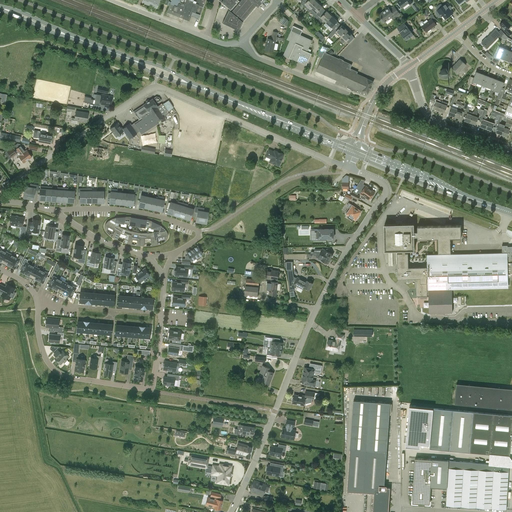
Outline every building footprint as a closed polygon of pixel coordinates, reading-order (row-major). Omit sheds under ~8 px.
[(159,0),(151,0),(149,5),(156,8),(159,0)] [(171,0),(167,12),(189,21),(191,16),(199,19),(205,0),(171,0)] [(257,5),(261,0),(241,0),(240,2),(237,0),(218,0),(229,9),(222,23),(238,31),(243,22),(242,22),(257,5)] [(309,11),(311,8),(317,2),(315,0),(304,0),(303,2),(301,3),(309,11)] [(317,2),(311,8),(309,11),(316,18),(324,9),(322,7),(317,2)] [(447,3),(446,3),(443,6),(441,4),(439,5),(438,6),(437,7),(438,9),(437,10),(436,12),(436,13),(437,15),(439,16),(440,17),(442,16),(444,15),(446,18),(445,19),(446,19),(453,13),(450,8),(449,9),(448,7),(450,6),(447,3)] [(382,18),(381,19),(381,21),(382,23),(383,23),(391,17),(393,20),(400,14),(394,6),(389,9),(388,8),(379,15),(382,18)] [(326,22),(332,16),(327,11),(326,11),(324,9),(316,18),(321,22),(323,20),(326,22)] [(436,25),(433,21),(436,19),(432,14),(429,16),(431,19),(425,24),(423,21),(421,21),(420,22),(420,24),(426,32),(436,25)] [(283,16),(278,21),(283,25),(288,20),(283,16)] [(332,16),(326,22),(333,29),(339,23),(337,21),(332,16)] [(508,29),(511,26),(505,19),(500,24),(502,26),(501,27),(509,35),(511,32),(509,29),(508,30),(508,29)] [(413,35),(406,25),(404,22),(397,28),(406,40),(413,35)] [(341,37),(347,30),(342,25),(341,25),(339,23),(333,29),(341,37)] [(300,27),(297,33),(291,30),(287,39),(290,41),(283,56),(291,59),(292,58),(306,65),(311,53),(307,51),(308,49),(312,40),(300,35),(303,29),(300,27)] [(487,48),(498,37),(500,40),(501,38),(503,33),(504,32),(501,30),(499,32),(496,28),(495,29),(488,36),(489,37),(487,39),(486,38),(486,37),(481,42),(482,42),(488,47),(487,48)] [(354,38),(352,36),(352,35),(347,30),(341,37),(348,44),(354,38)] [(271,40),(267,39),(265,50),(273,52),(277,33),(273,32),(271,40)] [(500,58),(504,48),(499,46),(495,56),(500,58)] [(504,48),(500,58),(505,60),(509,50),(504,48)] [(356,92),(357,89),(362,91),(368,94),(373,81),(367,79),(368,78),(359,75),(357,74),(357,72),(350,68),(352,65),(324,52),(316,71),(348,85),(347,88),(356,92)] [(466,65),(460,59),(452,68),(457,75),(466,65)] [(448,70),(447,69),(446,68),(444,68),(443,69),(442,69),(441,70),(440,72),(440,73),(441,74),(442,76),(443,76),(444,77),(446,77),(447,76),(448,75),(449,74),(449,72),(449,71),(448,70)] [(473,77),(471,77),(469,82),(470,83),(472,83),(476,85),(481,73),(476,71),(474,78),(473,77)] [(482,85),(486,75),(481,73),(476,85),(481,87),(482,85)] [(487,87),(490,77),(486,75),(482,85),(487,87)] [(491,88),(495,78),(490,77),(487,87),(491,88)] [(495,78),(491,88),(496,90),(500,80),(495,78)] [(504,82),(500,80),(496,90),(495,91),(499,93),(495,103),(498,105),(504,88),(502,88),(504,82)] [(101,94),(96,93),(94,104),(99,106),(100,104),(111,106),(113,96),(101,94)] [(91,99),(92,97),(85,96),(83,102),(93,104),(94,99),(91,99)] [(147,102),(143,104),(136,110),(141,118),(149,112),(156,122),(158,121),(160,120),(162,122),(167,119),(165,117),(169,114),(168,111),(163,104),(161,105),(160,104),(158,106),(156,103),(161,100),(159,97),(156,96),(152,98),(149,100),(148,99),(146,101),(147,102)] [(433,108),(439,110),(441,103),(442,102),(442,101),(436,99),(433,108)] [(442,101),(442,102),(441,103),(439,110),(444,113),(448,104),(447,103),(442,101)] [(460,102),(458,106),(457,109),(454,116),(460,119),(463,111),(460,110),(461,107),(466,109),(468,104),(465,103),(464,106),(462,105),(463,103),(460,102)] [(464,120),(470,122),(474,113),(473,113),(468,111),(469,110),(468,110),(469,108),(471,108),(472,105),(468,104),(466,109),(465,112),(467,113),(464,120)] [(449,114),(454,116),(457,109),(451,107),(449,114)] [(479,117),(476,116),(477,113),(478,109),(475,108),(473,113),(474,113),(470,122),(476,125),(479,117)] [(486,128),(488,121),(486,120),(487,117),(485,116),(486,113),(488,110),(484,109),(484,110),(483,112),(482,115),(481,118),(483,119),(480,126),(486,128)] [(131,133),(127,136),(129,138),(137,133),(139,131),(141,135),(159,123),(158,121),(156,122),(149,112),(141,118),(136,110),(133,111),(139,119),(133,123),(134,124),(131,125),(132,127),(130,129),(132,131),(130,133),(131,133)] [(75,116),(75,118),(71,118),(70,123),(77,124),(78,120),(87,122),(88,112),(76,111),(75,116)] [(511,120),(508,118),(507,120),(505,124),(505,125),(504,127),(501,134),(507,137),(510,129),(511,123),(511,120)] [(488,121),(486,128),(492,131),(494,124),(488,121)] [(504,127),(505,125),(500,123),(500,122),(497,121),(495,127),(497,128),(496,132),(501,134),(504,127)] [(124,131),(127,136),(131,133),(130,133),(132,131),(130,129),(132,127),(131,125),(130,123),(123,128),(118,122),(110,128),(116,137),(124,131)] [(37,136),(39,136),(38,141),(51,144),(52,135),(40,133),(38,133),(38,131),(34,130),(33,137),(37,138),(37,136)] [(18,136),(11,135),(1,133),(0,137),(19,141),(20,137),(18,136)] [(142,145),(157,142),(155,133),(140,136),(142,145)] [(247,133),(246,139),(254,141),(256,135),(247,133)] [(30,158),(30,159),(32,158),(32,157),(27,150),(26,151),(23,148),(21,145),(20,146),(18,143),(17,145),(28,160),(30,158)] [(19,156),(24,163),(24,162),(25,163),(26,162),(26,161),(28,160),(17,145),(16,144),(11,148),(6,151),(11,158),(17,153),(18,153),(20,155),(19,156)] [(275,151),(269,149),(267,156),(272,158),(270,162),(279,166),(281,162),(282,161),(283,160),(283,159),(283,158),(284,154),(275,150),(275,151)] [(78,159),(77,166),(80,167),(80,164),(86,165),(87,165),(87,163),(89,154),(88,154),(82,152),(80,160),(78,160),(78,159)] [(87,163),(93,164),(93,167),(96,168),(97,161),(95,160),(96,153),(89,152),(89,154),(87,163)] [(101,157),(99,169),(106,170),(108,158),(101,157)] [(108,158),(106,170),(113,171),(115,159),(108,158)] [(60,159),(59,166),(62,167),(62,170),(68,171),(68,168),(71,168),(72,161),(60,159)] [(115,159),(113,171),(119,172),(122,160),(115,159)] [(122,160),(119,172),(126,173),(128,161),(122,160)] [(128,161),(126,173),(133,175),(135,162),(128,161)] [(158,168),(156,179),(162,180),(164,169),(158,168)] [(178,170),(176,182),(183,183),(185,171),(178,170)] [(185,171),(183,183),(190,184),(192,172),(185,171)] [(192,172),(190,184),(196,185),(198,173),(192,172)] [(198,173),(196,185),(203,186),(205,174),(198,173)] [(205,174),(203,186),(210,188),(212,175),(205,174)] [(360,188),(372,196),(375,192),(366,186),(363,184),(360,188)] [(24,193),(23,198),(26,198),(26,197),(33,198),(34,193),(37,194),(38,186),(30,185),(30,188),(26,187),(25,193),(24,193)] [(372,196),(360,188),(357,192),(369,200),(372,196)] [(116,203),(117,193),(117,190),(112,189),(111,193),(108,193),(108,198),(111,198),(110,202),(116,203)] [(360,196),(352,192),(350,196),(352,197),(358,200),(360,196)] [(127,199),(127,204),(132,204),(132,202),(135,202),(136,195),(128,194),(127,199)] [(157,204),(156,209),(161,210),(164,198),(158,196),(158,200),(157,204)] [(179,216),(181,208),(183,203),(178,201),(177,205),(174,214),(179,216)] [(346,206),(350,208),(346,214),(355,220),(362,211),(349,202),(346,206)] [(169,210),(168,212),(169,212),(168,213),(171,214),(171,213),(174,214),(177,205),(171,203),(171,204),(169,203),(167,210),(169,210)] [(184,217),(186,209),(187,208),(188,205),(183,203),(181,208),(179,216),(184,217)] [(187,208),(186,209),(184,217),(189,219),(192,209),(187,208)] [(196,208),(194,216),(198,216),(197,221),(203,222),(203,223),(206,224),(207,219),(206,219),(207,213),(203,212),(203,209),(196,208)] [(24,218),(11,215),(9,225),(22,227),(24,218)] [(124,224),(126,224),(128,216),(125,216),(122,217),(121,217),(121,218),(117,218),(117,217),(115,218),(114,218),(112,219),(111,219),(110,220),(109,220),(108,221),(115,225),(115,222),(124,224)] [(129,224),(129,225),(137,226),(139,217),(136,217),(136,218),(131,218),(131,217),(130,216),(128,216),(126,224),(129,224)] [(145,228),(145,227),(148,228),(149,220),(148,220),(146,219),(146,220),(141,219),(141,218),(139,217),(137,226),(145,228)] [(28,224),(27,233),(31,233),(31,231),(39,233),(39,228),(40,228),(40,224),(41,220),(39,220),(39,219),(35,218),(35,219),(33,219),(32,225),(28,224)] [(159,232),(163,231),(166,231),(165,229),(164,228),(163,227),(162,226),(161,226),(160,225),(159,224),(159,225),(155,224),(155,223),(156,223),(154,222),(153,221),(150,220),(149,220),(148,228),(150,228),(159,230),(159,232)] [(116,234),(117,234),(121,228),(115,225),(108,221),(107,222),(106,223),(105,224),(105,225),(105,226),(105,227),(105,228),(105,229),(105,230),(106,230),(106,231),(108,227),(115,231),(112,236),(111,236),(113,238),(116,234)] [(508,277),(511,277),(511,279),(511,278),(511,247),(508,248),(508,245),(502,245),(503,258),(447,259),(446,252),(451,252),(451,238),(461,237),(461,225),(445,225),(418,226),(418,231),(414,231),(414,224),(385,225),(385,250),(402,250),(402,253),(397,253),(398,279),(416,278),(416,296),(429,296),(429,313),(453,312),(452,289),(508,288),(508,277)] [(45,229),(44,237),(53,238),(53,239),(57,240),(58,233),(54,232),(55,227),(47,225),(47,229),(45,229)] [(127,239),(129,239),(131,231),(121,228),(117,234),(116,234),(113,238),(115,239),(117,240),(121,233),(126,235),(124,242),(124,243),(126,243),(127,239)] [(315,229),(315,240),(327,240),(327,238),(333,238),(333,229),(315,229)] [(132,244),(131,244),(133,240),(137,240),(136,245),(137,245),(137,246),(138,246),(139,246),(140,246),(141,246),(142,246),(142,241),(141,241),(141,233),(131,231),(129,239),(127,239),(126,243),(127,243),(127,244),(128,244),(129,244),(130,244),(131,244),(131,245),(132,245),(132,244)] [(153,241),(155,240),(156,245),(157,245),(158,244),(157,238),(164,237),(165,241),(166,240),(167,239),(167,238),(168,237),(168,236),(168,235),(168,234),(168,233),(167,233),(167,232),(166,231),(163,231),(159,232),(152,233),(153,241)] [(155,240),(153,241),(152,233),(141,233),(141,241),(142,241),(142,246),(144,246),(145,238),(150,239),(151,245),(151,246),(153,246),(156,245),(155,240)] [(57,241),(56,251),(61,252),(62,246),(68,247),(69,242),(68,242),(70,235),(62,234),(61,241),(57,241)] [(79,244),(79,245),(75,244),(74,255),(73,257),(79,258),(78,262),(84,263),(84,262),(86,253),(82,252),(83,246),(83,245),(83,244),(79,244)] [(196,258),(196,259),(198,259),(201,257),(201,256),(200,255),(202,253),(197,246),(187,253),(188,255),(186,256),(186,259),(182,259),(182,263),(189,264),(190,260),(191,259),(192,261),(196,258)] [(318,252),(331,259),(333,253),(329,251),(330,251),(329,250),(327,249),(326,249),(326,250),(323,249),(322,251),(318,249),(318,250),(315,249),(314,252),(313,252),(317,253),(318,252)] [(3,251),(0,256),(0,260),(1,261),(0,262),(3,264),(8,254),(3,251)] [(91,258),(88,257),(87,265),(93,266),(93,263),(95,263),(95,262),(98,263),(99,260),(100,259),(100,257),(100,256),(100,253),(98,253),(98,251),(95,251),(95,252),(93,252),(92,257),(91,258)] [(331,259),(318,252),(317,253),(313,252),(312,254),(313,254),(316,255),(319,256),(318,258),(321,259),(321,260),(328,264),(331,259)] [(8,254),(3,264),(6,265),(6,264),(9,265),(14,256),(8,254)] [(18,259),(14,256),(9,265),(15,268),(18,262),(20,263),(23,257),(20,255),(18,259)] [(104,264),(104,267),(107,268),(107,269),(111,269),(110,272),(115,273),(117,263),(114,262),(113,261),(114,258),(110,257),(110,256),(107,256),(106,257),(105,260),(104,260),(104,264)] [(26,274),(31,265),(26,263),(28,260),(24,258),(22,263),(24,265),(21,271),(26,274)] [(118,266),(116,275),(121,276),(121,274),(122,274),(124,274),(125,274),(125,272),(129,273),(131,263),(123,261),(122,267),(118,266)] [(174,271),(174,274),(175,275),(187,277),(187,271),(190,271),(190,269),(192,269),(193,265),(184,264),(184,268),(176,267),(175,271),(174,271)] [(31,265),(26,274),(29,276),(28,277),(31,278),(36,268),(31,265)] [(134,265),(132,272),(135,272),(136,274),(135,275),(140,282),(143,279),(145,282),(148,280),(146,277),(149,275),(145,268),(139,272),(137,270),(137,266),(134,265)] [(36,268),(31,278),(34,279),(34,278),(37,280),(42,271),(36,268)] [(267,269),(266,278),(278,280),(279,271),(267,269)] [(42,271),(37,280),(43,283),(47,274),(42,271)] [(81,274),(76,283),(79,285),(81,281),(84,276),(81,274)] [(297,278),(294,276),(293,276),(291,280),(288,278),(288,281),(294,284),(303,289),(304,287),(310,290),(313,283),(308,280),(307,282),(297,277),(297,278)] [(54,289),(59,280),(53,277),(49,286),(54,289)] [(245,295),(257,297),(259,280),(246,278),(245,295)] [(171,290),(183,291),(184,283),(187,283),(188,280),(181,279),(181,283),(172,282),(171,290)] [(59,280),(54,289),(57,290),(56,291),(59,292),(64,282),(59,280)] [(277,290),(280,290),(281,284),(280,283),(278,283),(278,282),(267,281),(267,289),(269,289),(268,290),(270,290),(269,294),(273,295),(275,295),(276,295),(277,290)] [(64,282),(59,292),(62,294),(62,293),(65,294),(70,285),(64,282)] [(0,284),(0,291),(3,293),(2,296),(8,299),(10,297),(12,298),(13,297),(15,294),(14,292),(12,291),(14,288),(7,284),(5,288),(3,287),(4,287),(0,284)] [(70,285),(65,294),(71,297),(75,288),(70,285)] [(181,298),(173,297),(172,305),(184,306),(185,298),(190,299),(190,295),(181,294),(181,298)] [(206,305),(206,297),(198,296),(198,305),(206,305)] [(45,321),(45,324),(46,324),(46,327),(55,327),(54,331),(62,331),(63,327),(58,327),(59,319),(47,318),(46,321),(45,321)] [(169,330),(168,338),(174,339),(173,342),(180,343),(181,339),(180,339),(181,332),(180,332),(180,331),(176,330),(176,331),(169,330)] [(49,334),(48,342),(51,342),(51,343),(54,344),(55,342),(59,343),(60,335),(63,336),(63,332),(57,332),(57,335),(49,334)] [(326,349),(338,351),(340,342),(339,342),(340,339),(343,339),(344,335),(337,334),(336,338),(337,338),(336,341),(328,340),(326,349)] [(272,347),(282,349),(283,342),(276,341),(276,338),(270,337),(268,347),(270,347),(272,347)] [(168,352),(168,353),(172,354),(171,355),(176,356),(176,355),(177,355),(178,350),(182,350),(183,345),(175,344),(175,347),(169,346),(169,348),(168,347),(167,352),(168,352)] [(270,347),(268,347),(264,346),(263,353),(267,354),(266,357),(273,358),(274,354),(281,356),(282,349),(272,347),(270,347)] [(56,357),(55,359),(60,364),(63,362),(64,363),(67,360),(65,359),(68,356),(62,350),(60,352),(58,350),(53,355),(56,357)] [(91,358),(89,367),(97,369),(97,366),(99,366),(100,356),(94,355),(93,358),(91,358)] [(120,372),(128,373),(129,363),(133,364),(134,356),(128,355),(127,360),(125,361),(121,361),(120,372)] [(77,358),(75,370),(83,371),(85,360),(77,358)] [(163,364),(163,366),(163,367),(163,369),(167,370),(167,371),(170,371),(170,370),(175,371),(176,366),(180,366),(180,364),(185,365),(186,361),(179,360),(178,363),(176,363),(164,361),(164,363),(163,364)] [(104,364),(103,369),(105,370),(104,375),(111,376),(112,369),(116,369),(117,362),(110,361),(110,364),(106,363),(105,364),(104,364)] [(303,372),(303,373),(303,374),(313,376),(314,372),(321,373),(322,365),(312,363),(311,368),(305,367),(304,370),(303,370),(303,372)] [(262,378),(260,377),(258,381),(269,385),(274,373),(269,371),(270,368),(263,365),(260,372),(264,374),(262,378)] [(134,374),(133,379),(135,380),(136,380),(136,381),(139,381),(140,380),(142,381),(143,376),(144,372),(144,368),(135,366),(135,370),(135,371),(134,371),(134,374)] [(163,379),(163,381),(163,382),(163,384),(173,386),(174,380),(178,380),(179,375),(172,374),(171,378),(164,377),(164,379),(163,379)] [(302,377),(302,378),(302,381),(309,382),(308,386),(315,387),(316,380),(312,380),(313,376),(303,374),(303,375),(302,375),(302,377)] [(511,388),(457,384),(455,404),(511,409),(511,388)] [(292,400),(293,401),(292,403),(304,405),(306,398),(314,399),(315,393),(315,392),(306,391),(305,396),(299,395),(294,394),(293,397),(292,398),(292,400)] [(390,401),(354,398),(347,491),(374,493),(372,511),(388,511),(390,487),(387,487),(387,486),(384,486),(390,401)] [(430,448),(470,452),(510,456),(510,453),(511,452),(511,440),(511,432),(511,415),(433,408),(430,448)] [(224,418),(213,417),(212,424),(212,427),(222,428),(222,425),(223,425),(224,418)] [(281,437),(294,439),(294,437),(297,437),(298,433),(295,433),(295,430),(290,429),(291,426),(294,427),(295,422),(287,420),(286,425),(286,428),(282,428),(281,437)] [(243,425),(238,425),(237,429),(235,428),(234,434),(238,435),(239,432),(242,433),(242,434),(253,436),(255,427),(243,425)] [(227,447),(226,453),(235,456),(236,454),(245,457),(249,458),(252,446),(248,445),(238,442),(236,449),(227,447)] [(286,446),(278,444),(278,447),(270,446),(268,454),(273,454),(272,455),(277,456),(277,454),(281,455),(280,456),(281,456),(282,451),(285,451),(286,446)] [(209,459),(189,455),(188,465),(207,468),(209,459)] [(447,491),(447,488),(448,460),(415,458),(412,503),(425,504),(425,503),(429,504),(430,500),(431,487),(442,488),(442,490),(447,491)] [(511,466),(448,460),(447,488),(447,491),(446,505),(506,509),(507,493),(511,492),(511,466)] [(213,468),(212,474),(218,475),(218,477),(217,477),(217,480),(217,482),(221,483),(223,484),(224,483),(228,484),(229,478),(230,472),(231,466),(220,464),(219,469),(213,468)] [(282,471),(283,465),(276,464),(275,467),(267,465),(267,466),(266,466),(266,470),(266,473),(270,474),(270,475),(274,476),(275,474),(278,475),(278,476),(279,470),(282,471)] [(250,491),(262,495),(266,485),(254,480),(250,491)] [(214,507),(214,508),(220,509),(222,500),(219,499),(219,498),(220,498),(221,494),(211,492),(210,496),(210,497),(207,497),(205,505),(214,507)]
